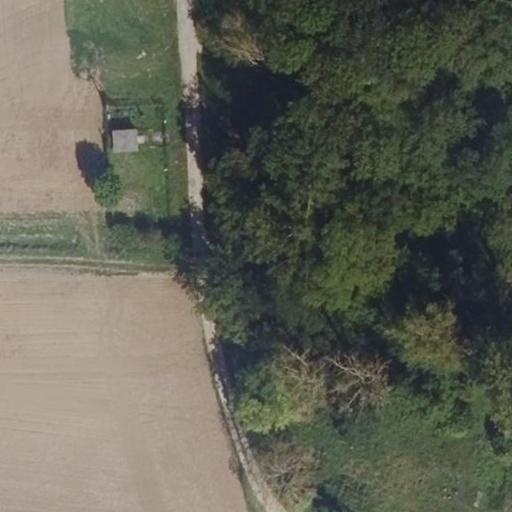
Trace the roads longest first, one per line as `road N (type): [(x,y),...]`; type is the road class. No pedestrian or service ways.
road 1 (residential): [(219,360),(185,0)]
road 2 (track): [(205,265),(0,260)]
road 3 (track): [(219,360),(269,511)]
